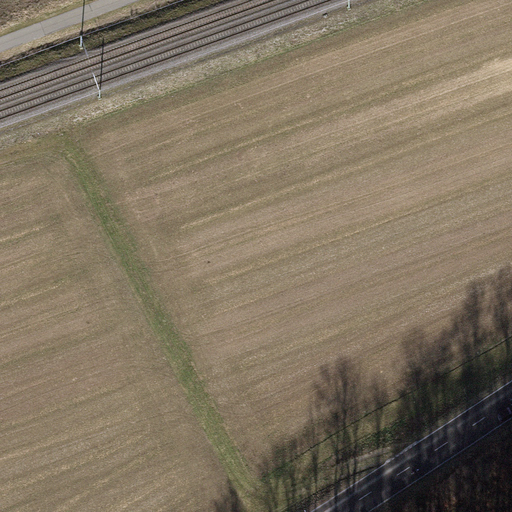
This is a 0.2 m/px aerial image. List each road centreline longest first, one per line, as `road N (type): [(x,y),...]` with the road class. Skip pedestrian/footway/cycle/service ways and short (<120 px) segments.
road 1 (primary): [(511,399),(341,511)]
road 2 (track): [(122,0),(0,46)]
